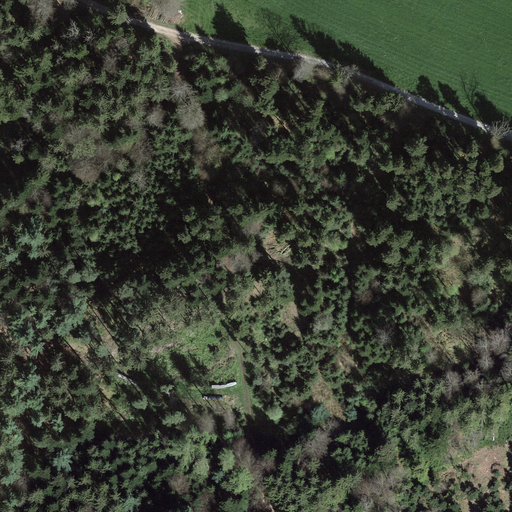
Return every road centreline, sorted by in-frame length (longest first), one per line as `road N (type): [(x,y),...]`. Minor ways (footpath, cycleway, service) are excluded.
road 1 (track): [(181,32),(186,102),(220,219),(276,511)]
road 2 (track): [(511,133),(297,56),(128,21),(96,0)]
